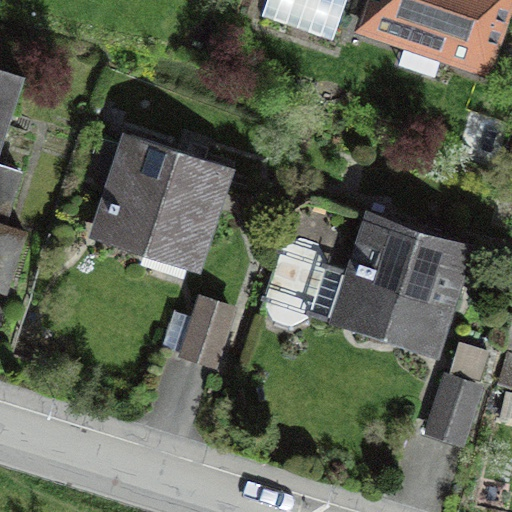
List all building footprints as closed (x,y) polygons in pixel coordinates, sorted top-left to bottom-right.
[(267,0),(262,17),(332,41),(345,0),(267,0)] [(373,0),(364,27),(407,41),(399,64),(434,75),(442,53),(484,67),(507,0),(373,0)] [(0,146),(23,77),(0,69),(0,146)] [(101,228),(194,259),(225,165),(132,135),(127,147),(99,138),(85,182),(113,191),(101,228)] [(473,246),(369,212),(349,271),(363,275),(350,313),(427,338),(453,261),(467,266),(473,246)] [(25,232),(0,224),(0,289),(5,292),(25,232)] [(198,316),(176,309),(165,345),(214,360),(231,307),(204,298),(198,316)] [(501,383),(511,385),(511,324),(505,352),(510,354),(501,383)] [(451,372),(479,380),(488,352),(460,344),(451,372)] [(477,386),(449,377),(431,432),(459,441),(477,386)]
